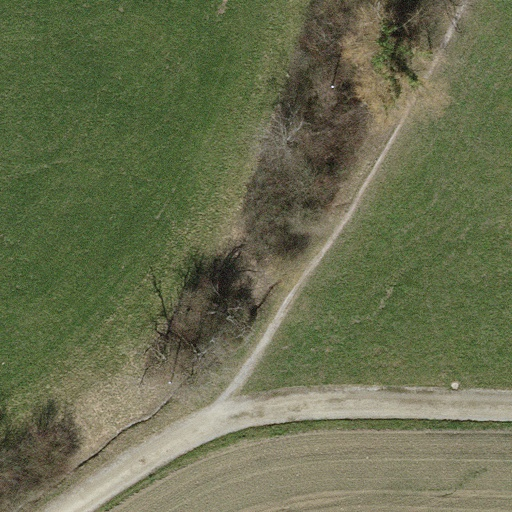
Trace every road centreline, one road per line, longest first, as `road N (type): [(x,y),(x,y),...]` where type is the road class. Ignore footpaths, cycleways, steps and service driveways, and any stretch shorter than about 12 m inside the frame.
road 1 (track): [(511,408),(368,404),(217,418)]
road 2 (track): [(217,418),(68,511)]
